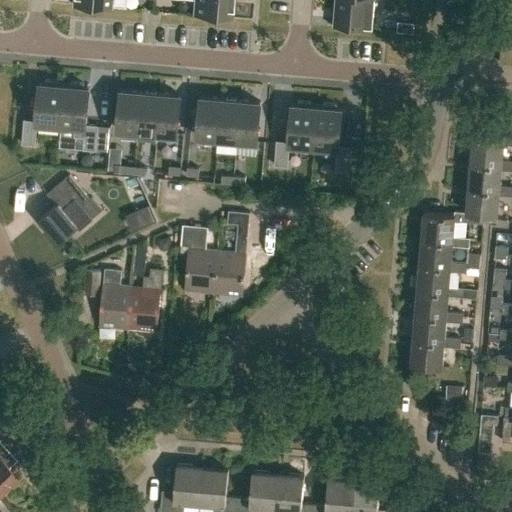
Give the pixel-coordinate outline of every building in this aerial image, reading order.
[(193,14),(231,18),(232,0),(194,0),(193,10),(193,9),(193,14)] [(372,0),(333,0),(332,26),(370,29),(372,0)] [(511,19),(511,8),(504,8),(503,19),(511,19)] [(511,19),(503,19),(502,30),(511,30),(511,19)] [(395,31),(412,33),(413,22),(396,21),(395,31)] [(511,41),(511,30),(502,30),(501,41),(511,41)] [(511,41),(501,41),(501,51),(511,52),(511,41)] [(500,62),(511,63),(511,52),(501,51),(500,62)] [(61,124),(64,84),(58,84),(58,81),(45,80),(45,83),(39,82),(36,120),(24,119),(22,143),(35,144),(37,122),(61,124)] [(71,85),(64,84),(61,124),(75,126),(75,136),(84,136),(83,149),(96,150),(98,125),(86,124),(89,86),(83,86),(84,83),(71,82),(71,85)] [(117,129),(137,131),(141,91),(121,89),(117,129)] [(161,93),(141,91),(137,131),(157,132),(161,93)] [(177,134),(181,94),(161,93),(157,132),(177,134)] [(221,98),(201,96),(197,136),(217,137),(221,98)] [(240,99),(221,98),(217,137),(237,139),(240,99)] [(257,141),(260,101),(240,99),(237,139),(257,141)] [(289,144),(313,146),(317,106),(310,105),(311,102),(298,101),(298,104),(292,103),(289,141),(277,140),(275,165),(287,166),(289,144)] [(336,170),(349,171),(351,146),(339,145),(342,107),(336,107),(336,104),(324,103),(323,106),(317,106),(313,146),(338,148),(336,170)] [(474,135),(471,161),(503,164),(503,159),(504,143),(511,144),(511,134),(504,134),(504,137),(474,135)] [(471,161),(469,185),(500,188),(501,184),(502,169),(511,169),(511,160),(503,159),(503,164),(471,161)] [(122,172),(134,173),(135,165),(123,164),(122,172)] [(135,165),(134,173),(146,174),(147,166),(135,165)] [(181,166),(169,165),(169,173),(180,173),(181,166)] [(199,167),(187,166),(187,174),(199,175),(199,167)] [(82,204),(90,197),(69,174),(47,193),(56,204),(39,218),(58,241),(77,225),(80,229),(93,218),(82,204)] [(222,174),(221,182),(233,183),(234,175),(222,174)] [(234,175),(233,183),(245,184),(246,176),(234,175)] [(469,185),(467,211),(473,212),(484,213),(498,214),(500,194),(511,194),(511,185),(501,184),(500,188),(469,185)] [(147,205),(125,215),(131,229),(153,220),(147,205)] [(213,292),(243,294),(250,211),(228,209),(227,222),(237,223),(235,250),(217,248),(213,292)] [(425,211),(422,236),(453,239),(454,235),(455,220),(472,221),(473,212),(467,211),(455,210),(455,213),(425,211)] [(483,222),(484,213),(473,212),(472,221),(483,222)] [(184,289),(213,292),(217,248),(206,247),(207,226),(182,224),(180,245),(188,246),(184,289)] [(422,236),(420,262),(451,264),(452,260),(453,245),(469,246),(470,237),(454,235),(453,239),(422,236)] [(507,258),(507,253),(508,245),(496,244),(495,257),(507,258)] [(420,262),(418,287),(449,289),(449,286),(451,270),(467,271),(468,262),(452,260),(451,264),(420,262)] [(511,278),(505,278),(506,267),(495,266),(493,282),(504,283),(504,287),(511,288),(511,278)] [(82,291),(99,293),(101,268),(84,267),(82,291)] [(99,325),(128,328),(131,284),(121,283),(122,269),(105,267),(99,325)] [(128,328),(157,330),(162,268),(150,267),(149,275),(143,275),(142,285),(131,284),(128,328)] [(418,287),(415,312),(447,314),(447,311),(448,295),(465,296),(477,297),(478,288),(466,287),(449,286),(449,289),(418,287)] [(511,303),(503,303),(502,313),(511,313),(511,303)] [(415,312),(413,337),(444,340),(445,336),(446,320),(463,321),(463,312),(447,311),(447,314),(415,312)] [(511,329),(500,328),(499,338),(511,338),(511,329)] [(463,342),(472,342),(473,330),(464,329),(463,342)] [(411,362),(442,365),(444,345),(460,347),(461,337),(445,336),(444,340),(413,337),(411,362)] [(511,354),(498,354),(497,363),(511,364),(511,354)] [(485,374),(484,384),(498,385),(498,375),(485,374)] [(446,385),(445,401),(461,401),(461,386),(446,385)] [(479,429),(480,429),(491,430),(492,423),(496,423),(497,414),(480,413),(479,429)] [(511,415),(504,415),(503,427),(508,427),(508,431),(502,430),(502,440),(511,441),(511,415)] [(0,493),(20,474),(9,463),(17,456),(0,437),(0,493)] [(184,511),(185,501),(199,502),(202,465),(177,463),(174,490),(162,489),(160,511),(184,511)] [(214,511),(236,511),(238,496),(226,495),(228,468),(202,465),(199,502),(215,504),(214,511)] [(260,511),(261,508),(275,509),(278,472),(252,470),(250,497),(238,496),(236,511),(260,511)] [(291,511),(312,511),(314,502),(302,501),(304,474),(278,472),(275,509),(291,510),(291,511)] [(312,511),(351,511),(354,478),(329,476),(326,503),(314,502),(312,511)] [(354,478),(351,511),(377,511),(380,480),(354,478)]
